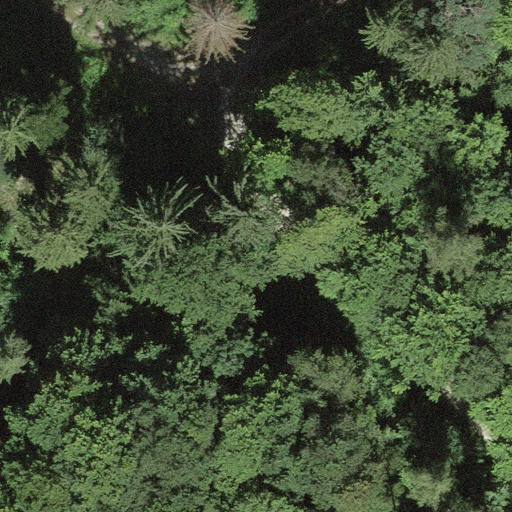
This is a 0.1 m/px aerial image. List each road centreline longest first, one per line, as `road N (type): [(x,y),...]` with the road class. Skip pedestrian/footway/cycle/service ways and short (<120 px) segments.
road 1 (track): [(55,0),(184,93),(275,204),(511,449)]
road 2 (track): [(328,0),(184,93)]
